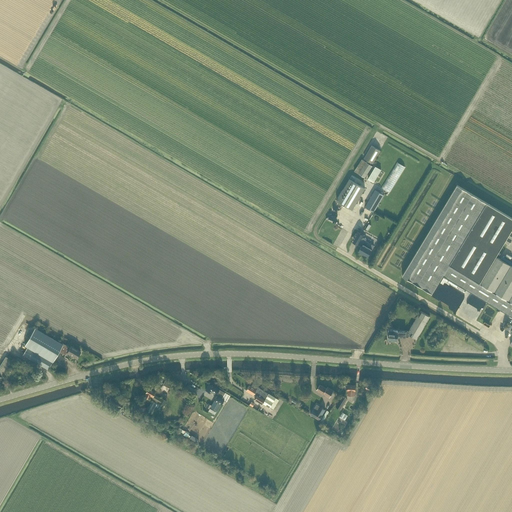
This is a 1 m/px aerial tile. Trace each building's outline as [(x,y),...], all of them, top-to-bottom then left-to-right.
[(373,163),(381,150),(372,145),(364,158),(368,160),(367,162),(362,159),(354,171),(365,178),(372,166),(370,165),(371,163),(373,163)] [(371,173),(368,179),(373,182),(376,176),(381,169),(376,166),(371,173)] [(375,179),(380,183),(377,187),(381,190),(387,180),(384,178),(382,180),(377,176),(375,179)] [(352,210),(365,188),(350,179),(337,200),(352,210)] [(457,185),(402,276),(430,292),(432,293),(443,275),(511,316),(511,329),(511,331),(511,332),(511,265),(500,259),(497,257),(492,264),(491,264),(505,242),(509,244),(511,239),(511,217),(487,203),(484,201),(457,185)] [(375,189),(365,207),(374,212),(384,195),(378,191),(375,189)] [(400,200),(396,206),(406,212),(410,206),(400,200)] [(340,240),(347,226),(340,223),(333,237),(340,240)] [(354,239),(352,242),(358,246),(358,245),(360,243),(363,237),(364,235),(361,233),(358,231),(354,239)] [(361,247),(358,252),(359,252),(359,251),(364,254),(364,255),(368,257),(372,249),(374,246),(365,240),(366,239),(363,237),(360,243),(358,245),(361,247)] [(389,329),(388,339),(397,340),(398,335),(408,336),(409,335),(417,339),(430,316),(420,310),(409,331),(408,330),(407,332),(406,332),(398,331),(398,330),(389,329)] [(81,351),(71,346),(70,347),(63,343),(63,344),(35,328),(25,345),(27,347),(23,355),(48,369),(59,351),(66,355),(67,353),(77,358),(81,351)] [(0,382),(13,361),(6,356),(0,365),(0,382)] [(216,395),(216,394),(217,395),(209,408),(217,412),(224,399),(222,398),(225,392),(209,383),(205,390),(211,393),(211,392),(216,395)] [(328,387),(327,388),(320,384),(317,390),(324,394),(326,395),(329,397),(334,391),(328,387)] [(355,395),(356,385),(348,384),(348,389),(346,389),(346,395),(355,395)] [(249,385),(246,390),(253,395),(254,393),(257,395),(255,400),(262,404),(262,403),(269,407),(275,397),(258,387),(256,389),(249,385)] [(154,394),(155,392),(149,388),(144,396),(149,399),(150,396),(152,397),(151,398),(153,399),(146,411),(151,414),(157,403),(158,404),(158,405),(161,407),(166,400),(162,397),(161,398),(154,394)] [(336,406),(341,409),(347,399),(342,395),(336,406)] [(121,409),(124,403),(118,399),(118,400),(111,396),(108,402),(115,406),(117,407),(115,410),(120,413),(122,409),(121,409)] [(325,410),(320,406),(317,411),(314,409),(311,415),(319,420),(325,410)]
